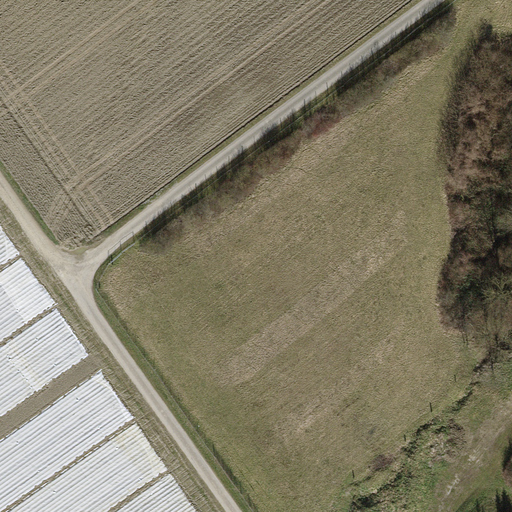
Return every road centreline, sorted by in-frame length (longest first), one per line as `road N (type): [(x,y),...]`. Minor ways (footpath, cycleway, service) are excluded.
road 1 (track): [(91,285),(452,0)]
road 2 (track): [(0,158),(252,511)]
